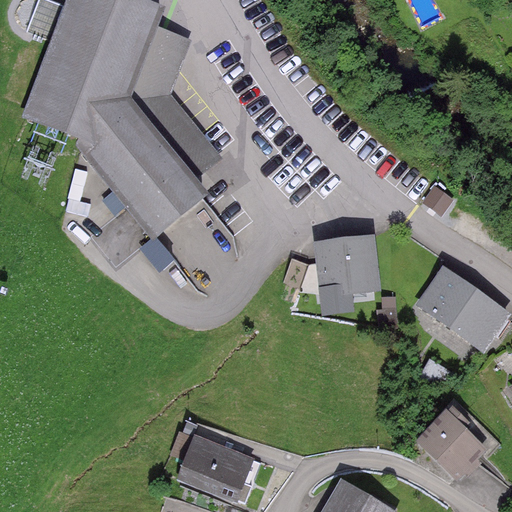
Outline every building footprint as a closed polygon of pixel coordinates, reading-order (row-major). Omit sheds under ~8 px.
[(68,0),(21,122),(79,144),(76,151),(152,247),(210,200),(198,185),(225,163),(173,95),(192,43),(159,31),(165,14),(127,0),(68,0)] [(431,193),(424,203),(440,216),(448,206),(431,193)] [(348,295),(376,292),(371,243),(317,249),(325,317),(350,314),(348,295)] [(505,317),(442,272),(416,308),(479,353),(505,317)] [(484,452),(447,416),(420,443),(457,479),(484,452)] [(196,441),(180,480),(235,502),(251,462),(196,441)] [(493,511),(511,494),(511,492),(485,462),(465,478),(493,511)] [(382,511),(343,489),(329,511),(382,511)]
